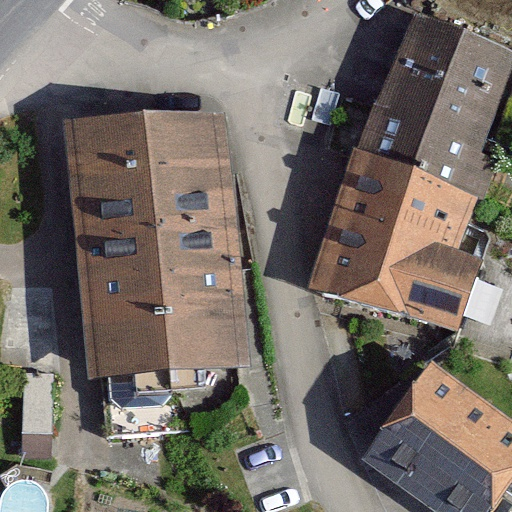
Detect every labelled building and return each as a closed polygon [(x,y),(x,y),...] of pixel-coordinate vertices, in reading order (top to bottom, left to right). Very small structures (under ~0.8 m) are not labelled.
[(479,155),(511,68),(511,54),(415,18),(363,153),(481,198),(495,161),(479,155)] [(243,240),(234,113),(76,124),(85,252),(243,240)] [(481,198),(363,153),(314,301),(464,340),(491,266),(458,254),(481,198)] [(252,368),(243,240),(85,252),(94,379),(252,368)] [(511,425),(436,371),(364,470),(422,511),(492,511),(511,485),(511,425)]
